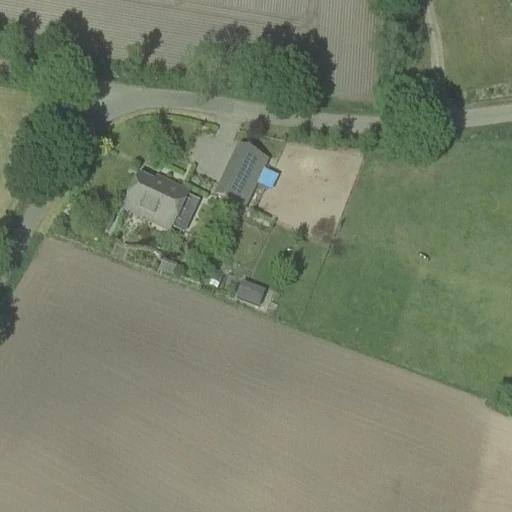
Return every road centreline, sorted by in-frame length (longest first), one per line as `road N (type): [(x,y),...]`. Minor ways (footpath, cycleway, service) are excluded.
road 1 (unclassified): [(132,95),(313,127),(390,130),(511,114)]
road 2 (unclassified): [(0,273),(87,118),(132,95)]
road 3 (unclassified): [(0,71),(132,95)]
